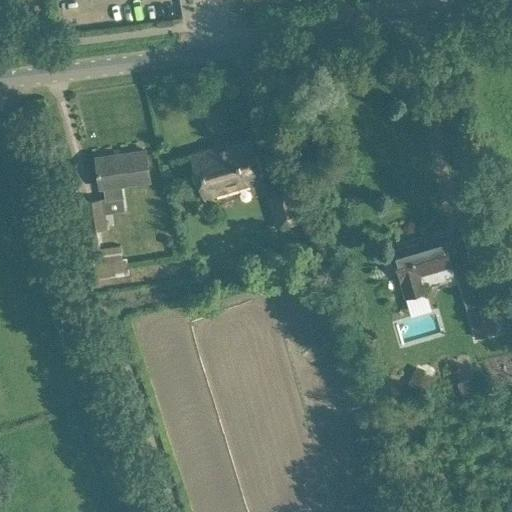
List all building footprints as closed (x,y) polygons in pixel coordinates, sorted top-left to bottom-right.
[(216,151),(215,147),(191,154),(204,196),(261,179),(250,141),(230,147),(229,143),(227,144),(228,148),(216,151)] [(86,230),(79,231),(85,272),(96,270),(97,278),(122,274),(129,273),(127,258),(123,258),(121,247),(99,250),(97,230),(108,228),(106,213),(126,210),(122,184),(150,180),(146,150),(96,157),(100,187),(103,187),(105,199),(82,202),(86,230)] [(279,230),(303,223),(291,182),(267,190),(279,230)] [(469,260),(454,263),(474,341),(503,333),(491,289),(479,292),(471,260),(486,256),(477,221),(460,225),(469,260)] [(169,236),(165,239),(165,244),(170,246),(174,243),(173,238),(169,236)] [(455,278),(443,236),(393,251),(406,297),(426,291),(425,287),(455,278)]
